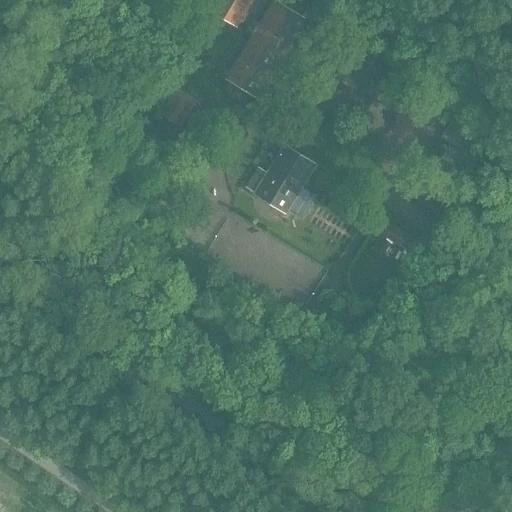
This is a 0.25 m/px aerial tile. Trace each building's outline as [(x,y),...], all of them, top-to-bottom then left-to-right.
[(216,0),(210,10),(237,27),(253,0),(216,0)] [(274,0),(273,0),(226,77),(256,96),(257,95),(304,19),(296,13),(274,0)] [(244,33),(250,37),(259,24),(252,19),(244,33)] [(160,113),(180,127),(197,101),(178,88),(160,113)] [(258,168),(246,188),(286,213),(289,209),(303,218),(317,196),(302,187),(317,164),(284,143),(266,172),(264,171),(258,168)] [(417,243),(380,219),(373,229),(384,237),(410,253),(417,243)]
